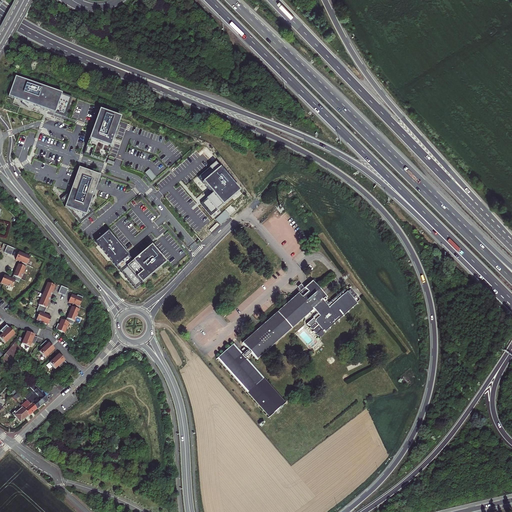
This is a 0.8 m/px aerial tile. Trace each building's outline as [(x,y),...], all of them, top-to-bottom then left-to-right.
[(72,97),(32,83),(26,98),(36,101),(34,106),(65,117),(72,97)] [(120,117),(99,110),(83,154),(104,162),(120,117)] [(201,204),(211,216),(240,191),(215,163),(198,178),(212,194),(201,204)] [(99,176),(78,168),(70,190),(60,199),(80,222),(92,212),(88,207),(90,201),(89,200),(91,195),(89,194),(90,190),(94,191),(99,176)] [(149,169),(145,173),(152,180),(156,176),(149,169)] [(225,210),(215,220),(220,225),(230,216),(225,210)] [(133,261),(108,231),(95,242),(120,272),(133,261)] [(7,246),(4,253),(11,256),(14,249),(7,246)] [(165,263),(151,246),(133,261),(120,272),(135,289),(165,263)] [(2,279),(0,283),(12,288),(15,281),(19,282),(20,279),(21,279),(30,257),(18,252),(16,258),(15,260),(19,262),(16,269),(12,279),(4,275),(2,279)] [(314,325),(323,334),(356,306),(344,292),(327,306),(323,301),(327,298),(313,283),(305,290),(307,293),(302,298),(299,295),(244,344),(249,349),(247,351),(244,348),(242,350),(245,353),(242,355),(234,346),(220,358),(271,418),(285,405),(245,358),(247,356),(248,357),(250,355),(249,354),(251,352),(257,359),(312,311),(316,316),(312,320),(316,324),(314,325)] [(39,314),(36,322),(47,326),(50,318),(43,315),(44,313),(47,304),(52,293),(54,288),(46,285),(38,306),(38,307),(36,313),(39,314)] [(61,286),(58,293),(65,296),(68,289),(61,286)] [(69,300),(68,302),(72,304),(69,313),(66,320),(65,321),(61,320),(59,325),(57,324),(55,330),(64,333),(68,323),(72,325),(74,321),(74,322),(79,311),(78,310),(80,307),(78,307),(82,298),(77,295),(76,297),(71,295),(69,300)] [(8,328),(6,326),(0,331),(3,333),(0,335),(0,336),(6,343),(15,334),(11,330),(8,328)] [(34,345),(37,338),(34,336),(34,335),(31,334),(26,332),(21,344),(29,347),(31,343),(34,345)] [(48,344),(45,341),(40,347),(42,349),(39,352),(45,358),(54,350),(51,346),(48,343),(48,344)] [(16,342),(1,359),(7,366),(22,349),(16,342)] [(60,369),(66,364),(64,361),(62,358),(58,354),(49,363),(55,369),(58,366),(60,369)] [(33,383),(28,387),(34,393),(36,392),(38,390),(38,389),(33,383)] [(28,401),(27,400),(20,392),(18,390),(16,393),(25,404),(28,401)] [(47,401),(38,390),(36,392),(45,402),(47,401)] [(27,400),(28,401),(32,404),(33,404),(37,409),(41,405),(45,402),(36,392),(34,393),(35,394),(34,395),(33,394),(27,400)] [(22,406),(23,408),(30,416),(34,412),(37,409),(33,404),(32,404),(28,401),(25,404),(22,406)] [(30,416),(23,408),(17,413),(16,411),(13,413),(17,418),(21,423),(30,416)]
